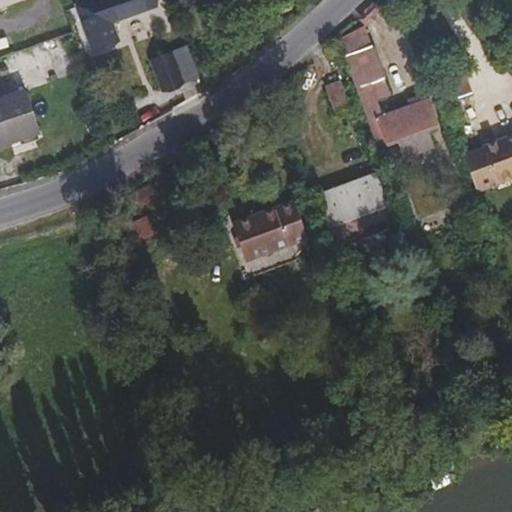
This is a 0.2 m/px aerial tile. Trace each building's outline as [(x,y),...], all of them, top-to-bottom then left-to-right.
[(0,0),(0,18),(35,5),(33,0),(0,0)] [(83,28),(100,70),(125,61),(118,42),(163,24),(153,0),(83,28)] [(240,0),(224,0),(230,8),(240,0)] [(348,50),(371,37),(362,22),(339,36),(348,50)] [(368,50),(339,61),(357,110),(385,99),(368,50)] [(153,84),(164,110),(185,102),(174,75),(153,84)] [(322,92),(330,116),(344,111),(335,87),(322,92)] [(0,154),(35,141),(19,100),(0,107),(0,154)] [(432,128),(422,103),(373,122),(383,147),(394,143),(400,157),(425,148),(420,133),(432,128)] [(511,134),(478,148),(493,186),(511,178),(511,134)] [(380,208),(369,178),(312,199),(322,229),(380,208)] [(229,230),(242,266),(302,243),(290,207),(229,230)]
